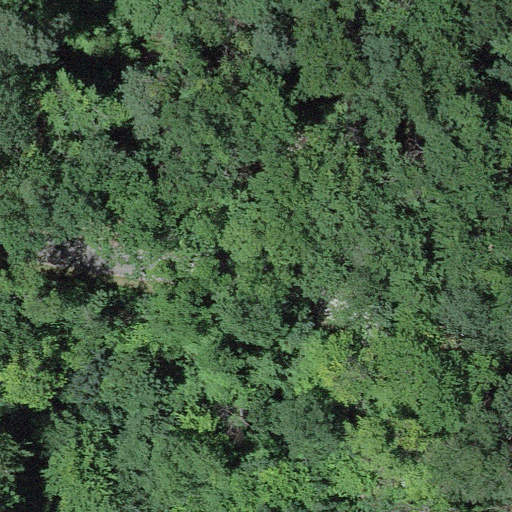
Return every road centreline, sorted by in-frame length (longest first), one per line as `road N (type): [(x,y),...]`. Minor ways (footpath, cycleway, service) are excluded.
road 1 (residential): [(0,221),(234,273),(325,306),(398,342),(511,443)]
road 2 (track): [(129,0),(157,143)]
